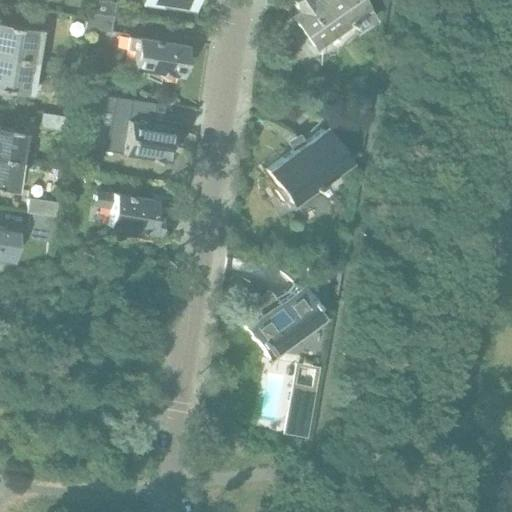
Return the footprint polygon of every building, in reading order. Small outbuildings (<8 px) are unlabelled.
[(87,0),(85,14),(110,17),(112,2),(98,0),(87,0)] [(186,8),(187,0),(125,0),(141,2),(140,9),(153,11),(154,5),(155,5),(156,4),(186,8)] [(369,18),(355,0),(308,0),(307,1),(306,0),(289,0),(294,11),(288,14),(297,26),(296,27),(308,45),(309,44),(310,45),(322,38),(333,49),(351,31),(369,18)] [(108,31),(110,17),(85,14),(83,28),(108,31)] [(0,54),(28,59),(33,29),(0,23),(0,54)] [(182,60),(179,58),(181,44),(159,40),(160,39),(153,38),(152,40),(132,37),(132,39),(126,38),(124,50),(130,51),(128,67),(143,70),(142,76),(156,82),(156,81),(155,81),(158,75),(159,75),(160,72),(176,74),(176,72),(180,71),(182,60)] [(28,59),(0,54),(0,88),(23,92),(28,64),(28,59)] [(73,91),(70,107),(108,113),(103,150),(119,153),(145,157),(145,160),(149,161),(149,158),(163,160),(168,126),(149,123),(151,113),(152,103),(73,91)] [(66,131),(68,117),(40,113),(38,127),(66,131)] [(0,157),(16,161),(20,131),(0,127),(0,157)] [(314,183),(344,161),(320,128),(264,169),(277,187),(273,190),(281,201),(285,198),(288,202),(290,201),(299,213),(318,199),(311,189),(316,186),(314,183)] [(0,187),(11,189),(16,161),(0,157),(0,187)] [(149,213),(151,198),(125,195),(126,193),(122,192),(121,194),(92,189),(90,204),(106,207),(104,225),(132,230),(131,232),(136,233),(137,230),(152,232),(154,214),(149,213)] [(27,213),(53,217),(55,203),(26,199),(24,212),(27,213)] [(49,242),(53,217),(27,213),(23,238),(25,238),(24,240),(31,241),(32,239),(49,242)] [(0,253),(6,254),(10,226),(0,224),(0,253)] [(293,329),(307,319),(310,323),(319,316),(296,284),(273,301),(265,290),(248,302),(256,313),(241,324),(264,356),(296,333),(293,329)]
